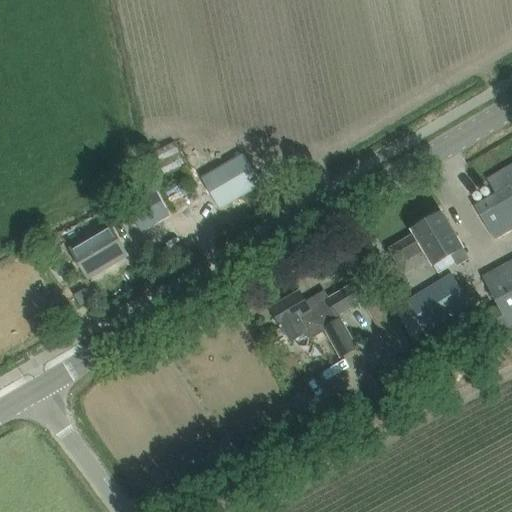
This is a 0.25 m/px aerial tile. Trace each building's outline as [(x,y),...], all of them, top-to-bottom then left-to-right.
[(174,160),(191,157),(187,138),(171,141),(174,160)] [(220,210),(262,186),(243,154),(201,178),(220,210)] [(511,229),(511,165),(488,180),(496,194),(475,206),(495,239),(511,229)] [(152,187),(129,201),(144,228),(168,214),(152,187)] [(415,234),(413,235),(390,249),(404,273),(429,258),(439,274),(449,267),(445,259),(464,248),(442,212),(437,215),(434,211),(423,218),(425,222),(412,230),(415,234)] [(128,255),(111,226),(71,249),(88,279),(128,255)] [(499,304),(462,326),(473,345),(491,334),(500,350),(507,347),(498,332),(511,324),(511,260),(483,276),(499,304)] [(469,306),(450,273),(405,299),(425,332),(469,306)] [(272,308),(291,340),(305,332),(307,336),(312,338),(325,331),(341,358),(358,348),(339,316),(367,300),(357,283),(328,299),(324,292),(306,303),(300,292),(272,308)] [(86,285),(74,292),(91,320),(103,313),(86,285)] [(413,346),(400,324),(383,295),(365,306),(394,357),(413,346)] [(346,394),(364,382),(355,369),(337,381),(346,394)]
